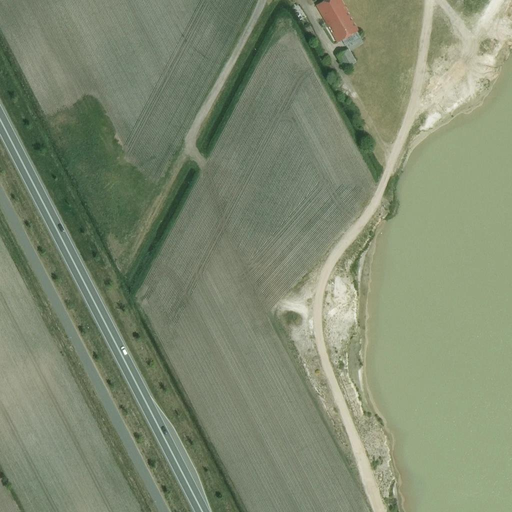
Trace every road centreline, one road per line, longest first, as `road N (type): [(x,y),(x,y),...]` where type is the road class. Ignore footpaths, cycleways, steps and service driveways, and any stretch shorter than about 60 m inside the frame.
road 1 (trunk): [(201,511),(0,120)]
road 2 (unclassified): [(163,511),(0,194)]
